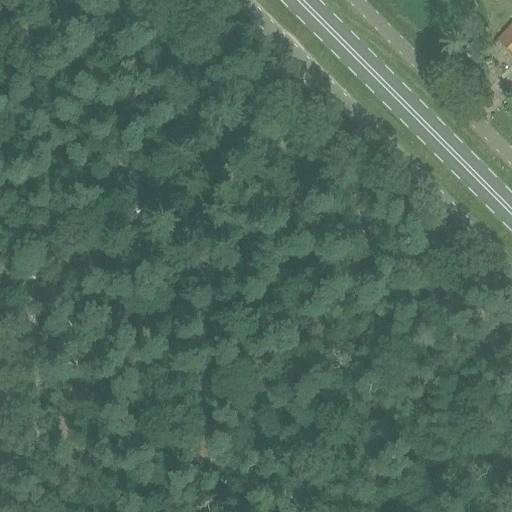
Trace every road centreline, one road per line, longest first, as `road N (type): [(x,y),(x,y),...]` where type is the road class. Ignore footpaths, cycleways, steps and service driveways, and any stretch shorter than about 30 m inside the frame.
road 1 (unclassified): [(511,272),(243,0)]
road 2 (primary): [(511,213),(297,0)]
road 3 (unclassified): [(511,153),(359,0)]
